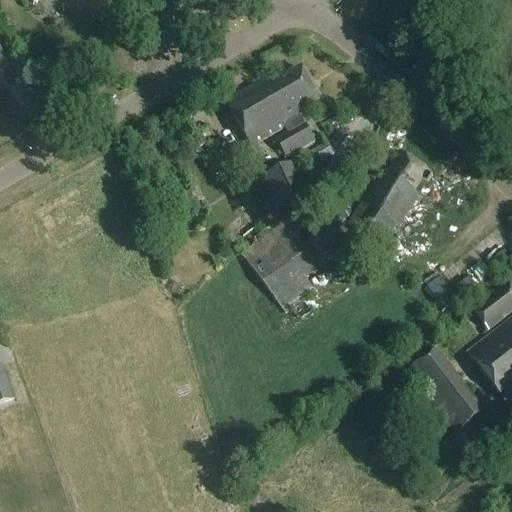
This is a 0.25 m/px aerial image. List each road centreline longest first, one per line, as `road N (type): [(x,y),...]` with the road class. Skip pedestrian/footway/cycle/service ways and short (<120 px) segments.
road 1 (unclassified): [(0,179),(152,93)]
road 2 (unclassified): [(152,93),(292,12)]
road 3 (tertiary): [(425,101),(329,29),(292,12)]
road 4 (tertiary): [(511,188),(425,101)]
